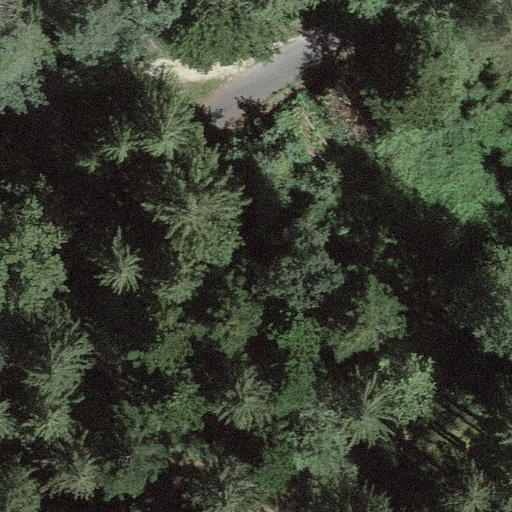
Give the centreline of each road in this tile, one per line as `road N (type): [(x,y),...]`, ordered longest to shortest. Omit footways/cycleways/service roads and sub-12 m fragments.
road 1 (track): [(0,273),(212,82),(368,0)]
road 2 (track): [(0,93),(212,82)]
